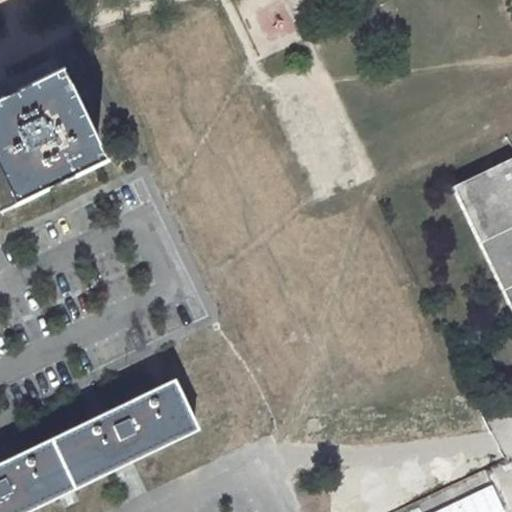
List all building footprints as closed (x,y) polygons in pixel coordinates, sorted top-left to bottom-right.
[(0,0),(0,3),(8,21),(23,14),(16,0),(0,0)] [(53,75),(0,99),(0,204),(3,210),(96,167),(53,75)] [(511,159),(456,187),(511,302),(511,159)] [(0,511),(18,511),(199,426),(177,377),(0,461),(0,511)] [(241,412),(251,437),(263,432),(253,407),(241,412)]
